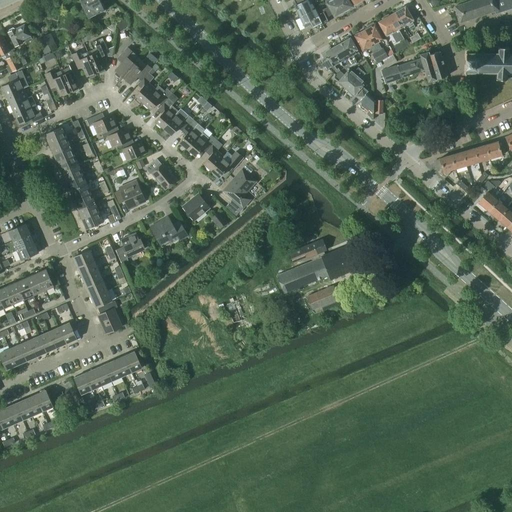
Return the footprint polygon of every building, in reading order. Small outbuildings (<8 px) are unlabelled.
[(106,10),(100,0),(79,0),(88,18),(106,10)] [(310,0),(291,0),(294,5),(300,16),(315,9),(314,8),(310,0)] [(324,0),(329,7),(322,10),(323,12),(326,17),(332,14),(334,17),(337,15),(338,16),(343,13),(336,0),(324,0)] [(336,0),(343,13),(349,10),(348,9),(351,7),(350,5),(347,0),(336,0)] [(511,0),(473,0),(454,7),(460,23),(469,20),(470,20),(470,19),(476,17),(476,18),(478,17),(477,17),(483,15),(484,15),(485,15),(492,12),(493,12),(498,10),(499,13),(505,11),(511,9),(511,0)] [(405,7),(395,13),(403,27),(407,24),(409,29),(414,26),(411,22),(413,21),(405,7)] [(315,9),(300,16),(305,27),(311,24),(312,26),(311,27),(317,25),(321,23),(322,25),(327,22),(328,22),(326,17),(323,12),(318,15),(315,9)] [(395,13),(386,17),(400,41),(403,38),(398,29),(403,27),(395,13)] [(400,41),(386,17),(378,22),(386,37),(391,34),(396,43),(400,41)] [(123,30),(128,25),(123,21),(118,26),(123,30)] [(367,28),(364,30),(382,60),(387,56),(383,50),(382,51),(377,43),(383,39),(376,26),(375,24),(374,25),(373,23),(366,27),(367,28)] [(8,33),(15,46),(24,42),(27,47),(34,44),(24,25),(16,29),(13,28),(9,30),(8,33)] [(364,30),(354,36),(363,51),(368,48),(370,51),(371,51),(378,62),(382,60),(364,30)] [(417,33),(409,38),(412,43),(420,38),(417,33)] [(57,48),(50,34),(37,40),(44,54),(57,48)] [(94,38),(93,34),(81,39),(83,43),(94,38)] [(0,36),(0,56),(5,53),(8,59),(6,60),(9,65),(6,66),(9,73),(20,68),(11,50),(9,51),(2,36),(0,36)] [(344,41),(341,43),(352,63),(356,61),(352,55),(357,52),(350,38),(348,39),(347,37),(343,40),(344,41)] [(93,50),(87,52),(96,72),(97,72),(99,74),(104,72),(103,69),(106,68),(101,59),(107,56),(104,51),(107,50),(102,38),(90,43),(93,50)] [(406,39),(401,42),(403,47),(409,44),(406,39)] [(401,42),(395,46),(397,51),(403,47),(401,42)] [(341,43),(332,48),(340,62),(345,59),(349,65),(352,63),(341,43)] [(121,63),(115,71),(117,73),(115,75),(119,79),(121,76),(122,77),(134,64),(139,58),(127,48),(117,59),(121,63)] [(323,63),(319,65),(321,69),(325,67),(327,70),(328,69),(333,73),(334,74),(340,71),(338,68),(336,69),(334,65),(340,62),(332,48),(330,49),(329,48),(325,50),(326,52),(321,54),(324,59),(322,60),(323,63)] [(482,54),(476,53),(476,52),(475,52),(475,53),(467,53),(467,52),(466,52),(466,53),(465,53),(465,74),(465,75),(466,75),(466,74),(474,74),(474,75),(475,75),(475,74),(481,74),(481,75),(482,75),(482,74),(488,74),(488,75),(490,75),(490,74),(496,74),(495,80),(511,80),(511,54),(509,54),(509,53),(508,53),(508,48),(497,48),(490,48),(490,53),(490,52),(489,54),(483,54),(483,52),(482,52),(482,54)] [(420,54),(421,58),(425,69),(428,81),(447,76),(439,51),(430,54),(429,52),(420,54)] [(76,53),(71,55),(74,62),(77,69),(82,67),(86,76),(88,75),(90,78),(95,76),(94,73),(96,72),(87,52),(78,56),(76,53)] [(383,62),(386,67),(396,61),(393,56),(383,62)] [(20,58),(16,60),(20,66),(26,63),(24,59),(21,60),(20,58)] [(124,79),(122,81),(126,85),(128,82),(130,84),(137,77),(141,80),(148,73),(148,72),(151,69),(147,65),(139,58),(134,64),(122,77),(124,79)] [(425,69),(421,58),(398,66),(398,65),(391,67),(391,68),(383,70),(383,69),(381,70),(385,83),(402,78),(401,77),(425,69)] [(70,68),(61,72),(70,92),(70,91),(71,92),(73,93),(75,93),(76,92),(78,91),(79,89),(78,88),(79,87),(75,78),(80,76),(77,69),(74,62),(69,64),(70,68)] [(151,69),(148,72),(151,75),(158,67),(155,64),(151,69)] [(335,74),(334,78),(339,83),(338,84),(342,87),(343,86),(346,88),(361,70),(358,67),(353,73),(349,69),(346,72),(344,74),(340,71),(334,74),(335,74)] [(361,70),(346,88),(349,91),(348,92),(352,95),(353,94),(354,95),(365,83),(360,78),(364,73),(361,70)] [(10,83),(2,86),(6,96),(23,88),(28,86),(21,71),(20,72),(7,77),(10,83)] [(70,92),(61,72),(51,76),(50,72),(45,74),(51,89),(56,86),(60,96),(70,92)] [(143,86),(135,96),(137,98),(136,100),(139,103),(141,102),(142,103),(155,89),(149,84),(154,78),(148,73),(141,80),(139,83),(143,86)] [(155,89),(142,103),(151,110),(159,100),(163,104),(168,98),(172,94),(166,89),(164,91),(158,85),(155,89)] [(355,96),(360,100),(366,93),(368,91),(363,87),(355,96)] [(23,88),(6,96),(10,105),(28,98),(23,88)] [(366,93),(360,100),(362,102),(361,103),(367,109),(369,108),(371,110),(367,114),(372,119),(372,98),(371,97),(366,93)] [(28,98),(10,105),(14,115),(32,107),(35,106),(31,96),(28,98)] [(163,112),(155,122),(163,129),(175,115),(178,111),(172,106),(174,103),(168,98),(163,104),(159,108),(163,112)] [(53,102),(48,105),(51,111),(56,109),(53,102)] [(207,102),(203,107),(207,110),(211,106),(212,105),(208,102),(207,102)] [(32,107),(14,115),(19,124),(26,121),(27,125),(43,118),(40,112),(35,114),(32,107)] [(175,115),(163,129),(171,136),(179,126),(183,129),(192,119),(187,114),(180,109),(178,111),(175,115)] [(98,134),(101,133),(114,127),(116,126),(111,115),(102,120),(99,114),(86,120),(89,126),(93,124),(98,134)] [(187,133),(179,143),(187,150),(199,136),(202,132),(204,130),(192,119),(183,129),(187,133)] [(72,122),(76,132),(81,130),(77,120),(72,122)] [(44,135),(49,144),(66,136),(62,127),(44,135)] [(112,147),(116,146),(129,140),(131,140),(126,128),(117,133),(114,127),(101,133),(103,139),(107,137),(112,147)] [(199,136),(187,150),(195,157),(204,147),(208,150),(216,140),(211,135),(208,138),(202,132),(199,136)] [(49,144),(53,154),(70,146),(66,136),(49,144)] [(129,140),(116,146),(118,152),(122,150),(127,160),(145,152),(141,141),(131,146),(129,140)] [(212,154),(203,164),(211,171),(223,157),(217,151),(222,145),(216,140),(208,150),(212,154)] [(497,142),(485,145),(489,158),(501,155),(497,142)] [(485,145),(474,149),(478,162),(489,158),(485,145)] [(53,154),(57,163),(74,155),(70,146),(53,154)] [(474,149),(462,152),(466,165),(478,162),(474,149)] [(223,157),(211,171),(212,172),(211,172),(212,173),(212,174),(213,174),(213,175),(214,176),(215,176),(215,177),(216,177),(217,176),(219,178),(229,166),(234,170),(244,158),(236,152),(232,157),(227,152),(223,157)] [(462,152),(451,155),(455,169),(466,165),(462,152)] [(57,163),(61,173),(79,165),(74,155),(57,163)] [(451,155),(439,159),(443,174),(446,177),(450,172),(449,170),(455,169),(451,155)] [(150,174),(151,174),(164,190),(176,181),(163,164),(162,165),(157,159),(145,168),(150,174)] [(138,168),(144,166),(142,160),(136,163),(138,168)] [(61,173),(65,182),(83,174),(79,165),(61,173)] [(242,169),(223,191),(232,199),(226,206),(236,215),(250,200),(242,193),(246,189),(248,190),(256,181),(242,169)] [(119,179),(125,176),(123,170),(116,173),(119,179)] [(65,182),(69,191),(87,184),(83,174),(65,182)] [(119,188),(120,190),(114,193),(119,204),(125,201),(128,209),(145,202),(136,180),(119,188)] [(456,184),(461,188),(464,184),(459,180),(456,184)] [(69,191),(73,201),(91,193),(87,184),(69,191)] [(464,184),(461,188),(465,192),(469,188),(464,184)] [(478,202),(487,211),(497,200),(487,192),(478,202)] [(73,201),(78,210),(95,203),(91,193),(73,201)] [(197,194),(183,206),(195,220),(209,209),(202,200),(200,197),(197,194)] [(487,211),(497,219),(506,208),(497,200),(487,211)] [(78,210),(82,220),(99,212),(95,203),(78,210)] [(115,205),(109,207),(109,208),(115,221),(121,219),(119,214),(115,205)] [(497,219),(507,228),(511,221),(511,213),(506,208),(497,219)] [(99,212),(82,220),(86,229),(103,222),(99,212)] [(211,218),(219,228),(226,223),(218,213),(211,218)] [(159,222),(150,227),(161,247),(185,233),(179,221),(172,225),(169,219),(160,224),(159,222)] [(8,231),(12,241),(30,233),(26,224),(8,231)] [(12,241),(17,251),(34,243),(30,233),(12,241)] [(123,246),(115,250),(121,263),(128,260),(126,256),(144,248),(140,239),(139,239),(136,233),(121,240),(123,246)] [(312,261),(277,276),(284,293),(326,276),(327,279),(330,278),(330,279),(356,269),(347,246),(325,255),(323,251),(326,250),(322,240),(289,253),(293,264),(310,257),(312,261)] [(34,243),(17,251),(21,260),(38,253),(34,243)] [(73,257),(77,267),(94,260),(89,250),(73,257)] [(77,267),(82,277),(98,270),(94,260),(77,267)] [(46,269),(36,274),(43,291),(44,294),(48,292),(47,290),(53,287),(46,269)] [(82,277),(86,287),(103,280),(98,270),(82,277)] [(36,274),(25,278),(33,296),(43,291),(36,274)] [(25,278),(15,282),(23,300),(33,296),(25,278)] [(86,287),(91,297),(107,290),(103,280),(86,287)] [(15,282),(5,287),(13,304),(23,300),(15,282)] [(321,306),(323,311),(340,304),(333,286),(307,297),(312,310),(321,306)] [(5,287),(0,289),(0,301),(3,309),(13,304),(5,287)] [(95,308),(96,307),(111,300),(107,290),(91,297),(95,308)] [(48,296),(46,297),(48,302),(50,307),(65,301),(63,296),(62,296),(59,297),(50,301),(48,296)] [(111,300),(96,307),(100,314),(98,315),(106,334),(121,327),(113,309),(117,307),(114,299),(111,300)] [(66,304),(56,308),(58,313),(69,309),(66,304)] [(69,323),(59,327),(66,344),(76,339),(69,323)] [(59,327),(49,332),(56,348),(66,344),(59,327)] [(49,332),(39,336),(46,352),(56,348),(49,332)] [(39,336),(29,340),(36,357),(46,352),(39,336)] [(29,340),(19,345),(26,361),(36,357),(29,340)] [(19,345),(9,349),(16,366),(26,361),(19,345)] [(16,366),(9,349),(0,352),(0,356),(6,370),(16,366)] [(134,352),(124,356),(131,372),(141,368),(134,352)] [(124,356),(114,360),(121,377),(131,372),(124,356)] [(114,360),(104,365),(111,381),(121,377),(114,360)] [(104,365),(94,369),(101,385),(111,381),(104,365)] [(94,369),(84,374),(91,390),(101,385),(94,369)] [(91,390),(84,374),(74,378),(81,394),(91,390)] [(136,380),(135,381),(137,386),(139,391),(144,389),(141,381),(137,382),(136,380)] [(45,390),(35,395),(42,411),(52,407),(45,390)] [(35,395),(25,399),(32,416),(42,411),(35,395)] [(25,399),(15,404),(22,420),(32,416),(25,399)] [(15,404),(5,408),(12,424),(22,420),(15,404)] [(5,408),(0,410),(0,423),(2,429),(12,424),(5,408)]
